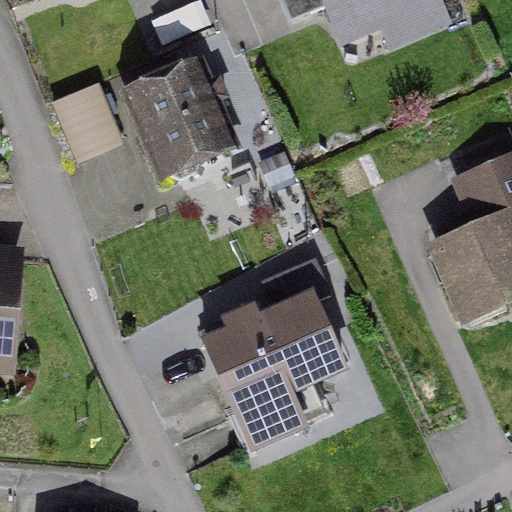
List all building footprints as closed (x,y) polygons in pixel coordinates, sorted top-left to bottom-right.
[(442,0),(279,0),(290,25),(324,11),(340,49),(379,32),(386,51),(452,24),(442,0)] [(215,73),(134,105),(172,199),(253,168),(215,73)] [(108,101),(60,120),(82,176),(130,157),(108,101)] [(469,229),(424,248),(461,332),(511,310),(511,154),(448,182),(469,229)] [(219,329),(198,338),(244,449),(305,424),(291,390),(346,368),(318,300),(339,291),(323,252),(248,283),(256,303),(215,319),(219,329)]
